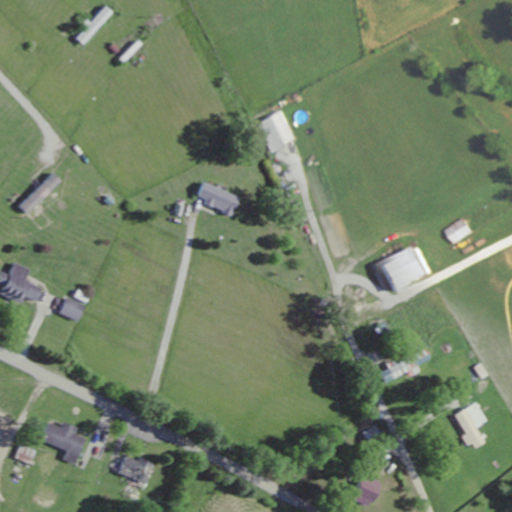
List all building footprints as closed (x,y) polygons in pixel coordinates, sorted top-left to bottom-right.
[(272,154),(298,144),(287,114),(261,124),(272,154)] [(21,208),(29,216),(64,182),(56,174),(21,208)] [(235,216),(242,198),(206,184),(199,201),(235,216)] [(479,237),(473,222),(452,231),(458,246),(479,237)] [(437,280),(427,250),(387,264),(397,294),(437,280)] [(1,296),(23,305),(26,298),(38,303),(44,289),(27,282),(32,271),(16,264),(10,278),(0,273),(0,286),(4,289),(1,296)] [(87,306),(68,299),(62,316),(81,323),(87,306)] [(458,416),(468,437),(465,438),(471,451),(487,444),(480,429),(490,424),(481,405),(458,416)] [(80,466),(88,439),(79,436),(81,429),(65,425),(64,428),(51,425),(46,444),(70,450),(67,462),(80,466)] [(148,487),(157,465),(142,458),(140,463),(130,459),(123,476),(148,487)] [(383,484),(366,479),(360,497),(377,503),(383,484)]
